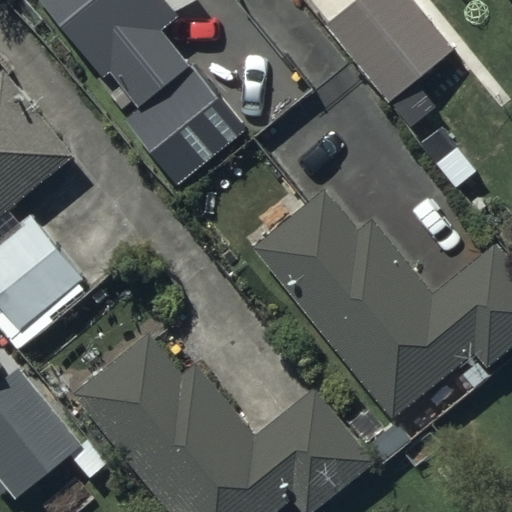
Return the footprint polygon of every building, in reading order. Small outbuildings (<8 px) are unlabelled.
[(38,0),(104,80),(111,74),(138,108),(133,112),(189,179),(243,133),(160,34),(178,19),(162,0),(38,0)] [(453,52),(410,0),(359,0),(326,28),(389,104),(453,52)] [(0,307),(19,332),(84,279),(37,218),(26,227),(11,208),(75,159),(7,70),(0,74),(0,307)] [(332,201),(262,258),(400,429),(481,363),(493,378),(511,363),(511,260),(503,249),(437,302),(380,231),(365,242),(332,201)] [(157,342),(81,402),(168,511),(298,511),(299,511),(335,511),(384,473),(324,398),(261,449),(203,376),(192,386),(157,342)] [(82,446),(20,368),(0,383),(0,495),(1,497),(8,492),(15,501),(82,446)]
